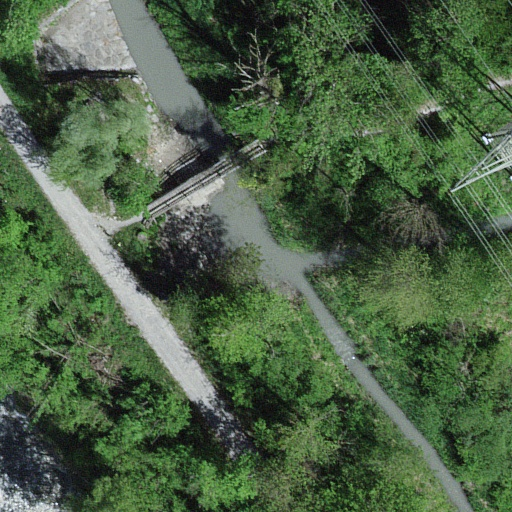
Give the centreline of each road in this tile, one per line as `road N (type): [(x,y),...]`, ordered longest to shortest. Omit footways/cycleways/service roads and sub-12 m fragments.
road 1 (track): [(84,233),(281,511)]
road 2 (track): [(0,111),(84,233)]
